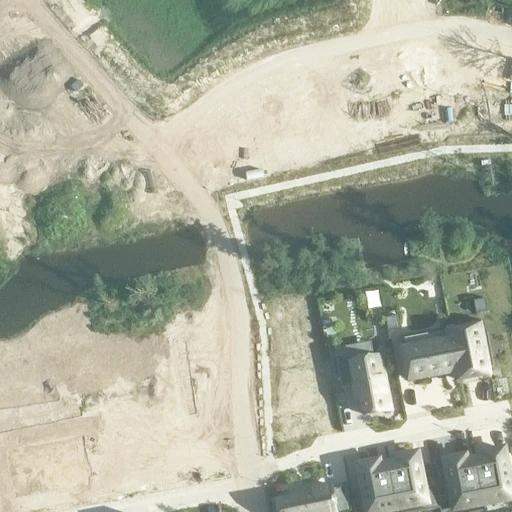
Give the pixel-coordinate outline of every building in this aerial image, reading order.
[(140,170),(115,175),(124,219),(148,214),(140,170)] [(115,175),(92,180),(100,223),(124,219),(115,175)] [(92,180),(68,184),(76,228),(100,223),(92,180)] [(68,184),(44,189),(53,232),(76,228),(68,184)] [(44,189),(21,193),(30,237),(53,232),(44,189)] [(486,300),(474,302),(476,314),(488,312),(486,300)] [(398,317),(386,319),(388,332),(400,329),(398,317)] [(478,320),(448,326),(459,381),(489,376),(487,368),(493,366),(487,333),(480,335),(478,320)] [(75,321),(31,328),(36,356),(61,352),(61,353),(80,349),(75,321)] [(155,323),(113,331),(119,360),(159,353),(160,353),(155,323)] [(431,345),(403,350),(409,381),(430,377),(443,374),(457,371),(449,328),(428,332),(431,345)] [(350,355),(335,358),(342,389),(353,387),(356,401),(363,400),(366,416),(391,411),(380,357),(374,358),(371,343),(349,347),(350,355)] [(24,348),(16,349),(18,361),(26,360),(24,348)] [(7,349),(0,350),(0,398),(16,395),(7,349)] [(119,360),(116,361),(118,370),(116,370),(120,390),(164,382),(159,353),(119,360)] [(321,360),(283,367),(292,412),(317,407),(315,395),(328,392),(321,360)] [(79,375),(72,376),(74,388),(82,387),(79,375)] [(164,382),(120,390),(124,409),(130,408),(131,416),(170,409),(164,382)] [(17,442),(9,444),(11,456),(19,454),(17,442)] [(79,445),(34,454),(39,479),(83,470),(82,464),(83,464),(79,445)] [(485,459),(475,461),(484,508),(486,508),(511,502),(511,471),(510,472),(505,450),(484,454),(485,459)] [(398,463),(389,465),(398,510),(399,510),(425,505),(426,511),(429,511),(440,510),(441,509),(439,498),(440,498),(438,486),(424,488),(417,455),(397,459),(398,463)] [(440,498),(439,498),(441,509),(440,510),(440,511),(486,511),(486,508),(484,508),(475,461),(466,463),(465,458),(446,462),(452,496),(440,498)] [(364,500),(352,502),(354,511),(399,511),(399,510),(398,510),(389,465),(380,467),(379,462),(358,466),(364,500)] [(83,470),(39,479),(43,503),(89,494),(85,475),(84,475),(83,470)] [(295,500),(278,503),(280,511),(351,511),(347,487),(332,490),(331,486),(294,494),(295,500)]
